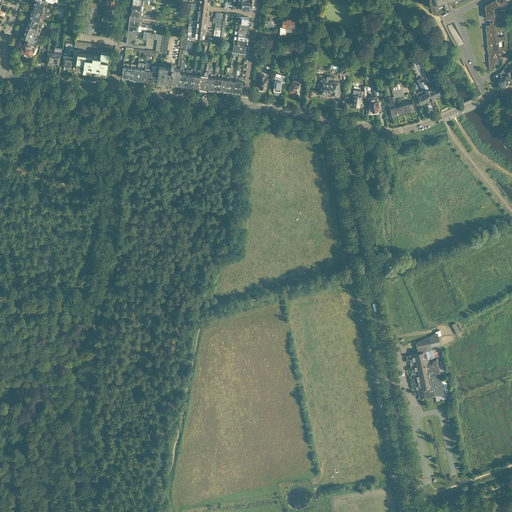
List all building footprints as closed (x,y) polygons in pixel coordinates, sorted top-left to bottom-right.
[(428,0),(432,11),(438,9),(447,26),(451,24),(454,22),(447,7),(467,0),(428,0)] [(498,2),(496,0),(494,0),(486,5),(486,6),(485,7),(486,12),(493,11),(493,8),(494,7),(500,4),(502,7),(504,5),(502,3),(501,3),(500,1),(498,2)] [(250,10),(251,4),(238,3),(238,2),(226,1),(225,8),(228,8),(228,4),(238,5),(238,9),(242,10),(242,9),(250,10)] [(45,14),(47,7),(34,3),(34,4),(32,10),(44,14),(45,14)] [(208,11),(208,6),(199,5),(199,7),(195,6),(195,3),(192,3),(191,9),(208,11)] [(104,4),(103,12),(114,14),(115,8),(115,6),(104,4)] [(141,10),(131,9),(130,14),(158,18),(158,16),(154,15),(154,16),(150,15),(151,15),(147,14),(147,15),(144,14),(144,11),(141,10)] [(207,17),(207,12),(208,11),(191,9),(190,14),(193,14),(193,12),(194,12),(194,11),(198,11),(198,16),(207,17)] [(42,21),(44,14),(32,10),(31,17),(42,21)] [(506,10),(493,11),(486,12),(487,17),(487,18),(490,18),(490,20),(493,20),(493,21),(497,21),(499,21),(498,15),(506,14),(506,10)] [(113,22),(114,14),(103,12),(102,20),(113,22)] [(249,23),(249,18),(250,18),(241,17),(241,15),(237,15),(236,22),(249,23)] [(40,28),(42,21),(31,17),(28,24),(40,28)] [(280,27),(280,35),(286,35),(286,31),(294,31),(295,31),(296,30),(297,29),(298,28),(298,27),(297,25),(296,24),(294,24),(295,19),(283,19),(282,27),(280,27)] [(112,30),(113,24),(113,22),(102,20),(101,28),(112,30)] [(508,30),(507,20),(502,20),(503,26),(498,27),(497,21),(493,21),(493,22),(490,23),(491,25),(486,25),(486,28),(485,28),(486,30),(486,32),(488,32),(498,31),(503,31),(508,30)] [(39,35),(41,28),(40,28),(28,24),(26,30),(39,35)] [(111,38),(112,30),(101,28),(100,36),(111,38)] [(36,41),(39,35),(26,30),(24,36),(36,41)] [(508,37),(508,30),(503,31),(504,36),(499,37),(498,31),(488,32),(488,35),(487,35),(487,36),(486,36),(487,41),(487,42),(489,42),(499,41),(504,41),(508,41),(508,37)] [(140,32),(128,31),(127,37),(139,39),(140,32)] [(36,47),(37,45),(28,41),(27,43),(24,42),(23,45),(20,50),(21,50),(20,52),(20,53),(21,54),(21,55),(22,55),(23,55),(24,55),(25,54),(26,52),(31,54),(32,54),(34,54),(34,53),(35,54),(38,47),(36,47)] [(509,51),(508,41),(504,41),(505,47),(499,47),(499,41),(489,42),(489,45),(488,45),(488,46),(488,47),(487,47),(487,48),(488,48),(488,53),(490,52),(509,51)] [(45,64),(47,46),(44,44),(44,48),(40,48),(39,53),(37,63),(45,64)] [(246,52),(246,45),(233,44),(232,51),(246,52)] [(279,46),(279,52),(282,52),(282,54),(291,54),(292,46),(282,45),(282,46),(279,46)] [(55,47),(55,50),(53,65),(56,66),(57,65),(59,65),(62,48),(55,47)] [(64,52),(62,66),(66,66),(72,67),(74,49),(70,48),(69,53),(64,52)] [(87,49),(84,49),(82,48),(81,52),(77,52),(75,68),(98,71),(98,72),(98,71),(106,72),(109,52),(108,52),(105,52),(102,51),(99,51),(96,50),(93,50),(90,49),(87,49)] [(53,65),(55,50),(48,49),(46,63),(49,64),(53,65)] [(510,56),(509,51),(490,52),(490,56),(489,56),(488,56),(489,64),(488,64),(489,65),(489,66),(489,67),(490,67),(490,68),(491,68),(491,69),(492,69),(493,69),(494,68),(494,67),(495,67),(495,66),(495,64),(498,64),(498,58),(503,58),(503,56),(509,56),(510,56)] [(206,88),(207,77),(208,70),(209,68),(210,61),(207,61),(206,70),(205,71),(205,72),(201,72),(199,87),(206,88)] [(130,77),(132,63),(124,62),(122,76),(123,77),(125,78),(125,77),(130,77)] [(139,62),(139,64),(137,78),(144,79),(145,65),(146,63),(139,62)] [(185,85),(187,69),(183,69),(183,68),(184,68),(185,62),(181,62),(181,65),(180,69),(178,84),(181,84),(182,85),(183,85),(184,85),(185,85)] [(137,78),(139,64),(132,63),(130,77),(133,78),(133,79),(135,79),(136,78),(137,78)] [(178,84),(180,69),(174,68),(174,65),(171,64),(171,68),(159,66),(159,71),(158,71),(157,81),(178,84)] [(152,70),(152,66),(145,65),(144,79),(145,80),(147,80),(151,80),(152,70)] [(342,67),(341,71),(343,71),(342,73),(349,74),(349,71),(350,67),(350,66),(344,65),(343,67),(342,67)] [(229,74),(230,72),(230,67),(228,67),(227,68),(226,74),(222,74),(220,89),(227,90),(229,74)] [(194,70),(195,69),(192,68),(191,70),(187,69),(185,85),(186,85),(187,85),(187,86),(188,86),(189,86),(190,85),(192,86),(194,70)] [(199,87),(201,72),(201,70),(198,69),(198,71),(194,70),(192,86),(193,86),(194,86),(195,86),(196,86),(199,87)] [(502,78),(499,79),(502,87),(510,84),(507,77),(505,72),(503,70),(503,69),(501,71),(501,72),(500,72),(501,76),(501,77),(502,77),(502,78)] [(504,69),(503,70),(505,72),(507,77),(510,84),(511,82),(511,79),(509,72),(506,73),(506,72),(504,69)] [(220,89),(222,74),(219,73),(219,72),(215,72),(215,74),(213,88),(220,89)] [(213,88),(215,74),(212,73),(211,77),(207,77),(206,88),(213,88)] [(234,91),(236,75),(233,75),(233,74),(229,74),(227,90),(234,91)] [(261,74),(259,88),(260,88),(261,88),(261,89),(262,89),(263,89),(264,89),(265,89),(266,89),(267,85),(270,86),(271,79),(267,78),(267,79),(264,79),(265,75),(261,74)] [(241,92),(243,76),(236,75),(234,91),(241,92)] [(280,91),(281,82),(285,83),(286,78),(280,77),(276,76),(274,85),(273,90),(274,90),(274,93),(279,94),(279,91),(280,91)] [(339,92),(340,84),(339,84),(339,81),(335,81),(335,77),(331,77),(331,76),(329,76),(327,76),(327,80),(325,79),(324,78),(322,78),(321,78),(321,79),(321,80),(319,80),(319,83),(318,83),(318,86),(318,89),(320,90),(319,93),(325,94),(325,93),(331,94),(337,95),(338,92),(339,92)] [(289,90),(290,90),(295,91),(295,92),(296,92),(296,93),(298,93),(298,92),(299,92),(299,88),(301,88),(301,84),(300,84),(300,81),(299,81),(299,80),(297,80),(297,79),(296,79),(296,78),(293,78),(292,81),(291,84),(290,86),(289,86),(289,90)] [(420,82),(423,88),(424,90),(429,100),(430,99),(431,101),(441,96),(439,92),(440,91),(439,89),(438,89),(436,85),(429,88),(425,79),(420,82)] [(396,83),(391,85),(394,98),(404,95),(401,84),(397,86),(396,83)] [(376,96),(369,97),(370,108),(369,108),(369,113),(380,112),(380,110),(379,110),(379,106),(380,106),(379,101),(382,100),(380,96),(378,86),(374,87),(374,90),(376,96)] [(429,100),(424,90),(416,94),(417,97),(420,104),(429,100)] [(361,103),(362,99),(361,99),(362,96),(361,96),(361,94),(358,94),(357,95),(353,94),(353,95),(352,101),(351,101),(350,101),(350,102),(349,102),(349,103),(350,103),(350,104),(352,104),(353,105),(353,106),(354,107),(355,107),(356,107),(357,107),(358,107),(359,107),(359,106),(360,106),(360,105),(361,106),(362,105),(363,105),(363,104),(363,103),(362,103),(361,103)] [(416,111),(413,102),(407,103),(410,112),(416,111)] [(410,112),(407,103),(401,105),(404,113),(410,112)] [(404,113),(401,105),(396,107),(398,115),(404,113)] [(398,115),(396,107),(390,108),(392,118),(398,116),(397,115),(398,115)] [(456,323),(451,325),(456,334),(460,332),(456,323)] [(412,354),(408,355),(415,389),(416,389),(419,389),(421,399),(445,393),(448,392),(446,378),(442,379),(441,376),(447,375),(444,363),(443,363),(442,360),(438,361),(437,358),(437,357),(438,357),(437,349),(426,351),(425,348),(440,345),(438,336),(441,335),(440,331),(440,330),(435,332),(436,333),(416,343),(417,349),(418,353),(412,354)]
